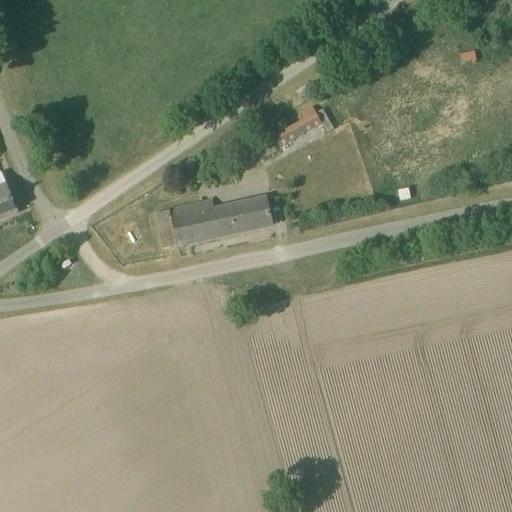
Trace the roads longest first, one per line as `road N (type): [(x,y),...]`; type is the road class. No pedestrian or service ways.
road 1 (unclassified): [(70,220),(396,0)]
road 2 (track): [(127,287),(511,207)]
road 3 (unclassified): [(0,306),(127,287),(92,262),(70,220)]
road 4 (track): [(55,231),(0,100)]
